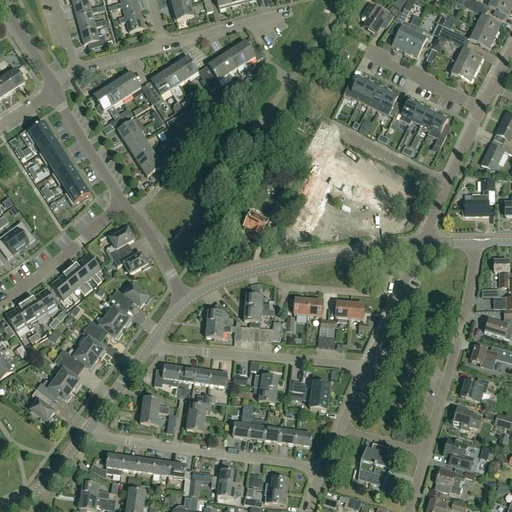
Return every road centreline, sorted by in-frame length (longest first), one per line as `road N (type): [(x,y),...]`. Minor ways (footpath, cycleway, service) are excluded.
road 1 (residential): [(323,468),(85,435)]
road 2 (residential): [(367,366),(147,347)]
road 3 (residential): [(426,452),(469,293),(473,243)]
road 4 (residential): [(0,301),(54,265),(122,201)]
road 5 (residential): [(420,245),(480,107)]
road 6 (residential): [(272,267),(420,245)]
road 7 (residential): [(367,366),(420,245)]
road 8 (residential): [(122,201),(54,90)]
road 9 (residential): [(480,107),(368,51)]
road 10 (residential): [(279,15),(163,46)]
road 11 (residential): [(379,294),(280,286),(272,267)]
